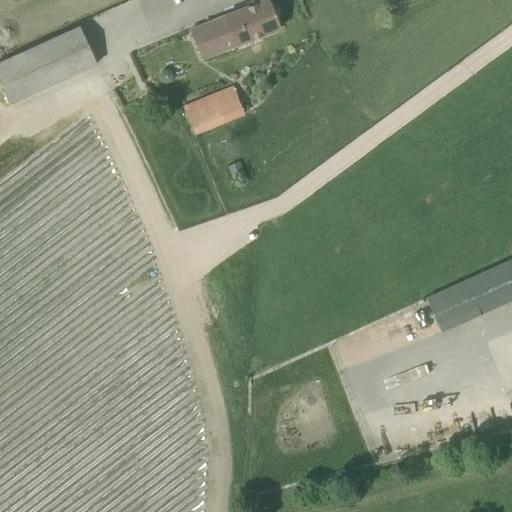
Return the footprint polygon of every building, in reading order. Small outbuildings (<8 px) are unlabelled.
[(268,0),(264,0),(228,14),(190,30),(203,60),(280,28),(268,0)] [(97,66),(79,26),(0,61),(0,83),(10,106),(97,66)] [(161,71),(158,77),(161,82),(166,84),(172,82),(174,76),(172,71),(166,69),(161,71)] [(233,86),(182,106),(194,135),(244,115),(233,86)] [(511,259),(427,298),(442,332),(511,300),(511,259)]
